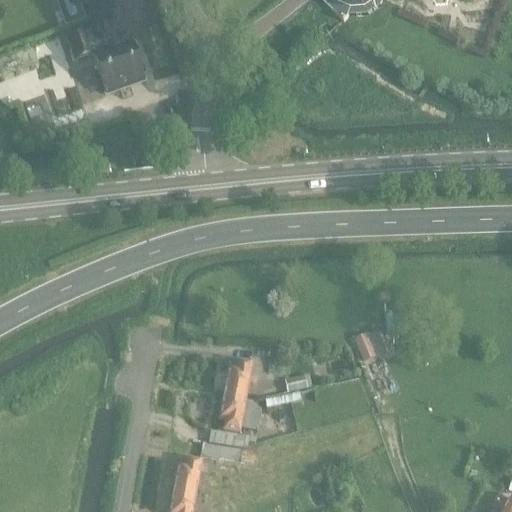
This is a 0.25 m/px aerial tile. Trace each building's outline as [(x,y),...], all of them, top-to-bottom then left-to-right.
[(56,0),(66,28),(85,21),(81,8),(82,8),(100,0),(56,0)] [(321,0),(336,15),(344,24),(348,20),(352,14),(352,18),(367,17),(380,9),(384,0),(321,0)] [(107,98),(144,85),(131,45),(109,52),(106,43),(93,47),(90,37),(70,44),(77,65),(93,59),(107,98)] [(242,133),(243,145),(251,144),(250,130),(242,130),(242,133)] [(366,336),(353,341),(363,364),(375,359),(386,355),(376,332),(366,336)] [(228,371),(224,396),(244,400),(250,365),(237,363),(235,372),(228,371)] [(309,376),(284,382),(287,395),(312,390),(309,376)] [(238,434),(238,430),(257,433),(260,412),(251,404),(243,403),(244,400),(224,396),(219,421),(226,422),(224,431),(238,434)] [(258,455),(257,455),(258,450),(248,449),(255,447),(256,440),(250,439),(250,440),(211,434),(209,447),(201,446),(199,459),(255,469),(258,455)] [(177,468),(172,494),(194,497),(198,472),(205,474),(206,468),(199,466),(199,463),(185,460),(183,469),(177,468)] [(191,511),(194,497),(172,494),(169,511),(191,511)]
